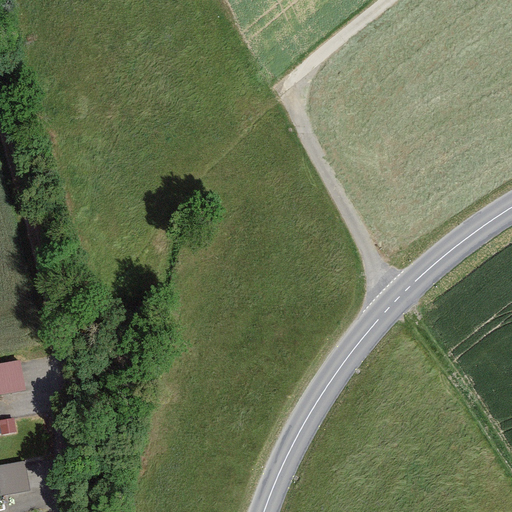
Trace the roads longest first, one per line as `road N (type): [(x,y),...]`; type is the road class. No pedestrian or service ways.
road 1 (secondary): [(511,205),(390,301),(327,381),(265,511)]
road 2 (track): [(390,301),(283,84),(387,0)]
road 3 (residential): [(60,511),(60,347)]
